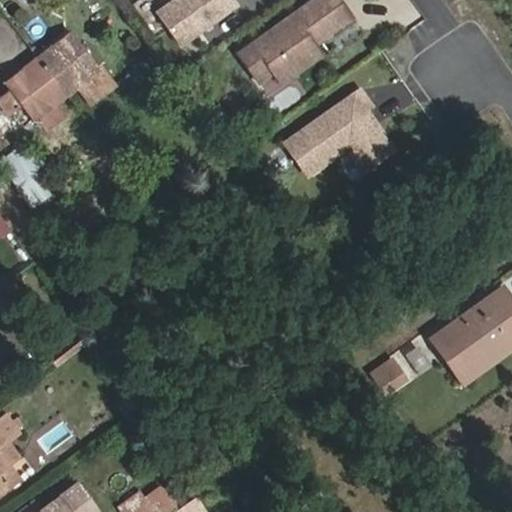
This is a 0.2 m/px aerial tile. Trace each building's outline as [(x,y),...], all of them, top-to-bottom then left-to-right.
[(236,8),(230,0),(175,0),(156,13),(179,46),(236,8)] [(352,22),(336,0),(315,0),(237,55),(252,77),(275,61),(284,74),(317,52),(313,48),(352,22)] [(66,96),(101,71),(73,31),(37,58),(66,96)] [(317,52),(284,74),(275,61),(252,77),(258,85),(272,76),(279,86),(321,58),(317,52)] [(31,121),(66,96),(37,58),(3,82),(31,121)] [(371,107),(360,92),(285,144),(308,178),(348,149),(364,173),(395,152),(379,127),(376,126),(370,126),(361,114),(366,111),(371,107)] [(376,126),(366,111),(361,114),(370,126),(376,126)] [(49,143),(42,133),(0,162),(0,180),(6,189),(31,172),(39,183),(55,174),(56,169),(47,155),(42,157),(38,151),(49,143)] [(511,349),(511,293),(505,284),(428,338),(462,385),(511,349)] [(0,315),(4,321),(16,312),(0,289),(0,315)] [(389,349),(365,366),(385,394),(409,379),(389,349)] [(25,433),(11,412),(0,419),(0,495),(25,479),(13,462),(22,455),(13,441),(25,433)] [(101,511),(80,482),(36,511),(101,511)] [(163,511),(178,501),(167,486),(150,497),(160,511),(163,511)] [(145,490),(119,508),(122,511),(160,511),(150,497),(145,490)] [(179,511),(207,511),(209,511),(200,497),(179,511)]
